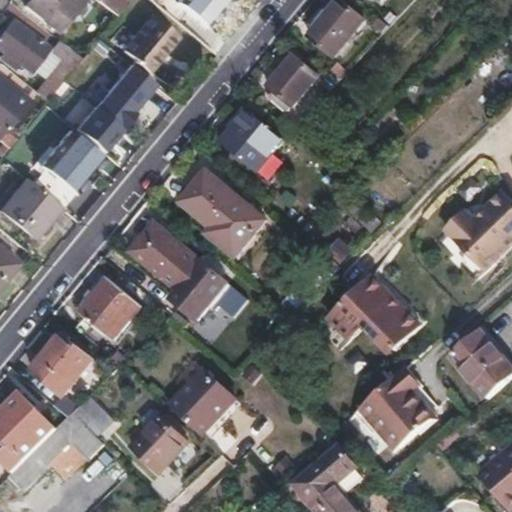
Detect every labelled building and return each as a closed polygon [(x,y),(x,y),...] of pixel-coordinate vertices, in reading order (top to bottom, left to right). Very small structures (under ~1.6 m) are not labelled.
[(85,0),(33,0),(29,7),(60,32),(74,14),(82,14),(85,11),(84,2),(85,0)] [(98,0),(97,1),(116,17),(129,0),(98,0)] [(341,1),(312,35),(338,56),(366,22),(341,1)] [(122,27),(110,42),(148,72),(177,37),(152,16),(134,37),(122,27)] [(0,41),(0,46),(31,69),(48,49),(14,23),(0,41)] [(44,80),(35,91),(48,102),(64,82),(83,59),(60,41),(51,52),(61,59),(44,80)] [(31,69),(44,80),(61,59),(51,52),(48,49),(31,69)] [(498,54),(458,97),(470,108),(510,65),(498,54)] [(294,58),(271,86),(294,106),(318,77),(294,58)] [(94,108),(122,131),(135,115),(133,113),(130,110),(134,105),(138,107),(156,85),(131,65),(94,108)] [(0,121),(22,94),(0,76),(0,121)] [(94,108),(94,107),(75,129),(103,153),(122,131),(94,108)] [(246,115),(224,142),(259,172),(282,144),(246,115)] [(103,160),(69,132),(29,180),(59,205),(63,209),(103,160)] [(349,163),(344,170),(361,183),(366,177),(349,163)] [(208,172),(182,203),(213,228),(209,233),(237,256),(266,220),(208,172)] [(470,178),(460,189),(474,201),(484,190),(470,178)] [(29,180),(28,179),(1,210),(33,237),(59,205),(29,180)] [(466,211),(448,229),(489,271),(511,250),(511,199),(506,193),(476,222),(466,211)] [(355,199),(347,206),(373,230),(380,223),(355,199)] [(156,226),(133,252),(179,290),(173,299),(199,320),(229,285),(156,226)] [(0,249),(0,285),(18,264),(0,249)] [(377,275),(334,316),(355,338),(373,321),(400,349),(425,325),(377,275)] [(109,280),(82,313),(116,342),(142,308),(109,280)] [(224,324),(248,298),(235,286),(211,312),(224,324)] [(453,359),(489,400),(511,380),(511,366),(483,334),(453,359)] [(64,335),(35,370),(66,396),(95,360),(64,335)] [(407,370),(392,383),(365,408),(400,448),(433,421),(413,397),(423,389),(407,370)] [(172,408),(203,436),(236,402),(206,374),(172,408)] [(0,457),(0,459),(14,473),(58,431),(22,394),(0,416),(0,437),(9,448),(0,457)] [(93,396),(82,407),(104,430),(114,420),(93,396)] [(75,413),(86,425),(90,421),(79,409),(75,413)] [(14,473),(11,476),(21,488),(82,431),(82,429),(86,425),(75,413),(71,418),(58,431),(14,473)] [(163,415),(134,447),(161,474),(192,442),(163,415)] [(511,440),(477,468),(508,506),(511,503),(511,440)] [(340,449),(298,485),(320,511),(356,511),(334,485),(355,467),(340,449)]
